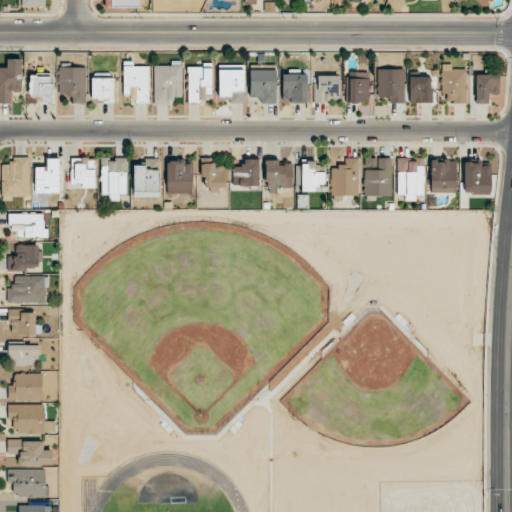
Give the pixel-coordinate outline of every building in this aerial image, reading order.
[(0,103),(11,103),(11,92),(22,92),(22,59),(7,59),(7,67),(0,67),(0,103)] [(149,66),(133,66),(133,61),(123,61),(123,93),(130,93),(130,102),(148,103),(149,66)] [(153,66),(154,104),(172,104),(172,97),(182,96),(181,61),(171,61),(171,65),(153,66)] [(466,102),(466,69),(451,69),(451,64),(441,64),(441,93),(449,93),(448,102),(466,102)] [(243,65),(218,65),(219,95),(228,95),(228,104),(244,103),(243,65)] [(86,103),(86,67),(57,67),(58,93),(70,93),(70,103),(86,103)] [(276,70),(250,69),(249,97),(261,97),(261,104),(275,104),(276,70)] [(377,69),(377,97),(389,97),(389,103),(404,103),(403,69),(377,69)] [(348,102),(368,102),(369,72),(349,72),(348,102)] [(51,73),(29,74),(29,96),(43,95),(43,101),(52,101),(51,73)] [(282,102),(307,102),(306,74),(282,74),(282,102)] [(499,75),(476,74),(475,103),(488,104),(489,94),(498,94),(499,75)] [(313,102),(339,103),(339,76),(314,75),(313,102)] [(431,103),(431,76),(409,77),(410,103),(431,103)] [(113,100),(114,77),(92,77),(91,100),(113,100)] [(29,157),(11,157),(12,164),(1,164),(2,201),(13,200),(13,196),(29,196),(29,157)] [(127,158),(101,157),(100,194),(109,194),(109,200),(120,201),(120,194),(126,194),(127,158)] [(397,194),(408,195),(407,200),(415,200),(415,195),(423,195),(424,158),(397,157),(397,194)] [(35,193),(59,193),(60,159),(47,158),(46,167),(35,167),(35,193)] [(71,183),(82,183),(82,188),(94,188),(95,158),(71,158),(71,183)] [(358,158),(345,158),(345,164),(338,164),(338,168),(331,168),(331,198),(342,198),(342,196),(359,195),(358,158)] [(391,158),(363,158),(364,196),(392,195),(391,158)] [(159,197),(159,159),(145,159),(145,165),(134,165),(133,196),(159,197)] [(259,159),(243,159),(243,167),(233,166),(232,186),(258,186),(259,159)] [(292,163),(279,164),(278,160),(265,160),(267,192),(278,192),(278,188),(292,188),(292,163)] [(302,191),(315,191),(315,185),(324,185),(324,165),(315,166),(315,160),(301,160),(302,191)] [(430,193),(456,192),(455,160),(430,160),(430,193)] [(464,160),(463,193),(490,194),(490,166),(481,165),(481,161),(464,160)] [(167,188),(193,187),(191,161),(166,162),(167,188)] [(201,177),(205,177),(205,190),(219,190),(218,188),(225,188),(224,164),(200,165),(201,177)] [(45,213),(8,214),(9,231),(16,231),(16,237),(45,237),(45,213)] [(7,268),(41,268),(41,245),(16,245),(16,256),(7,256),(7,268)] [(44,275),(14,276),(14,286),(6,286),(7,303),(45,302),(44,275)] [(36,334),(35,309),(9,310),(10,335),(36,334)] [(39,343),(8,345),(9,365),(33,364),(32,354),(39,354),(39,343)] [(8,400),(42,400),(42,373),(14,373),(14,385),(8,385),(8,400)] [(45,404),(8,404),(8,420),(13,420),(13,433),(55,433),(55,421),(45,421),(45,404)] [(43,440),(7,441),(7,453),(18,453),(19,465),(52,465),(51,450),(43,450),(43,440)] [(46,469),(7,469),(8,483),(13,483),(14,497),(47,497),(46,469)]
